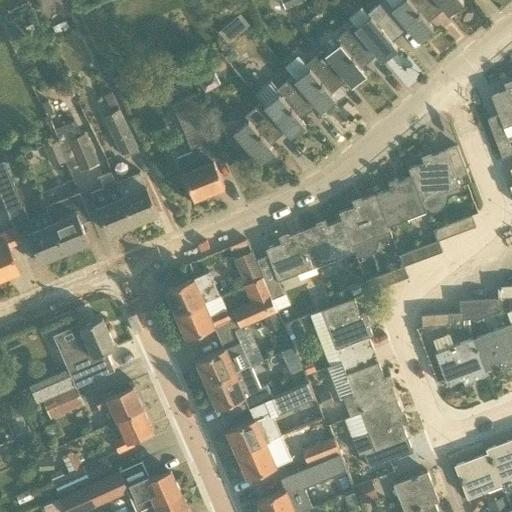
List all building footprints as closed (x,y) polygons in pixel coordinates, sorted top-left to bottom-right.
[(408,28),(391,8),(384,0),(380,0),(366,13),(361,7),(348,18),(353,23),(353,24),(377,54),(383,60),(397,47),(389,37),(395,32),(398,36),(408,28)] [(434,17),(444,8),(436,0),(384,0),(391,8),(408,28),(418,40),(433,28),(425,18),(430,13),(434,17)] [(436,0),(444,8),(449,14),(464,2),(462,0),(436,0)] [(227,24),(219,30),(229,42),(237,35),(227,24)] [(367,62),(377,54),(353,24),(335,38),(338,42),(325,53),(347,79),(352,86),(367,73),(358,63),(364,58),(367,62)] [(347,79),(325,53),(322,49),(305,64),(308,68),(295,79),(316,105),(321,111),(336,99),(328,89),(333,84),(337,88),(347,79)] [(316,105),(295,79),(291,75),(277,88),(271,81),(255,94),(261,101),(260,101),(286,131),(291,137),(306,125),(297,114),(303,110),(306,114),(316,105)] [(511,122),(511,82),(506,85),(505,82),(504,83),(506,89),(491,95),(499,115),(487,119),(502,158),(511,154),(511,150),(503,126),(511,122)] [(194,199),(225,186),(213,158),(221,155),(208,125),(195,93),(172,104),(186,135),(191,150),(178,156),(194,199)] [(233,131),(234,133),(245,146),(260,163),(275,150),(266,140),(272,135),(276,139),(286,131),(260,101),(244,115),(247,119),(233,131)] [(60,140),(81,130),(71,109),(50,118),(60,140)] [(121,154),(137,146),(119,109),(103,117),(121,154)] [(69,140),(79,163),(82,170),(99,163),(86,132),(69,140)] [(239,151),(245,146),(234,133),(228,138),(239,151)] [(52,165),(66,159),(59,144),(58,141),(44,147),(52,165)] [(471,182),(457,145),(423,158),(422,156),(421,156),(424,162),(408,168),(411,175),(421,201),(471,182)] [(30,221),(5,161),(0,162),(0,191),(14,227),(21,242),(30,238),(40,262),(65,252),(49,213),(30,221)] [(108,234),(132,224),(114,182),(115,182),(111,171),(99,176),(104,186),(91,192),(108,234)] [(145,187),(139,172),(115,182),(114,182),(132,224),(158,214),(145,186),(145,187)] [(421,201),(411,175),(389,184),(388,181),(387,182),(390,188),(375,194),(387,226),(425,212),(421,201)] [(387,226),(375,194),(354,203),(352,200),(351,200),(355,208),(339,214),(341,218),(351,245),(389,230),(387,226)] [(65,252),(89,242),(82,221),(90,217),(82,199),(49,213),(65,252)] [(434,230),(438,240),(476,225),(472,215),(434,230)] [(351,245),(341,218),(327,224),(325,219),(324,219),(325,221),(302,230),(316,267),(354,253),(351,245)] [(0,278),(20,270),(10,246),(21,242),(14,227),(0,232),(0,278)] [(316,267),(302,230),(280,238),(279,236),(278,236),(281,244),(266,250),(269,257),(256,262),(262,276),(272,299),(283,294),(278,282),(316,267)] [(442,251),(438,240),(399,256),(403,266),(442,251)] [(247,283),(256,279),(262,276),(256,262),(252,252),(236,259),(247,283)] [(176,314),(220,295),(209,271),(165,290),(176,314)] [(370,291),(383,286),(379,275),(364,281),(370,291)] [(241,327),(277,311),(272,299),(262,276),(256,279),(263,296),(233,310),(241,327)] [(344,289),(335,292),(339,302),(348,298),(344,289)] [(226,308),(220,295),(176,314),(186,338),(232,318),(227,308),(226,308)] [(369,336),(373,335),(364,312),(366,311),(366,310),(360,312),(354,297),(322,309),(311,314),(315,326),(326,321),(341,362),(333,364),(326,367),(329,373),(376,355),(369,336)] [(480,318),(486,315),(486,299),(459,300),(460,312),(449,313),(450,325),(464,324),(463,317),(480,318)] [(421,314),(422,327),(450,325),(449,313),(421,314)] [(274,314),(264,318),(269,330),(279,325),(274,314)] [(80,327),(85,337),(74,342),(83,361),(115,347),(102,317),(80,327)] [(503,368),(511,364),(511,327),(511,324),(473,338),(487,374),(488,374),(486,370),(500,365),(502,371),(503,371),(503,368)] [(219,338),(223,348),(241,340),(237,330),(219,338)] [(465,383),(487,374),(473,338),(435,353),(447,385),(462,379),(465,386),(466,385),(465,383)] [(207,384),(237,371),(251,365),(251,364),(246,351),(241,340),(223,348),(196,360),(207,384)] [(292,346),(281,351),(284,359),(296,354),(292,346)] [(343,398),(350,416),(397,398),(388,376),(391,375),(390,374),(384,376),(376,355),(329,373),(340,399),(343,398)] [(261,388),(251,365),(237,371),(207,384),(217,408),(261,388)] [(46,377),(29,384),(37,403),(43,400),(54,396),(46,377)] [(272,397),(279,413),(316,397),(308,381),(272,397)] [(50,418),(83,404),(75,386),(68,389),(54,396),(43,400),(50,418)] [(143,408),(133,386),(112,396),(110,391),(94,398),(99,409),(110,404),(117,420),(143,408)] [(329,390),(318,394),(322,406),(334,402),(329,390)] [(405,420),(397,398),(350,416),(345,418),(352,438),(368,431),(380,463),(412,451),(402,423),(408,420),(408,419),(405,420)] [(119,452),(134,445),(132,441),(153,431),(143,408),(117,420),(124,436),(114,441),(119,452)] [(280,435),(274,421),(275,420),(271,410),(227,430),(237,453),(266,441),(267,441),(275,437),(280,435)] [(328,433),(323,419),(308,425),(313,439),(328,433)] [(57,422),(44,427),(49,440),(62,435),(57,422)] [(308,464),(339,452),(333,436),(302,448),(308,464)] [(282,451),(275,437),(267,441),(266,441),(237,453),(248,478),(292,458),(287,448),(282,451)] [(499,487),(501,485),(500,482),(511,477),(511,438),(486,449),(487,453),(486,453),(499,487)] [(467,499),(499,487),(486,453),(454,465),(467,499)] [(107,455),(77,468),(72,454),(62,458),(69,472),(52,480),(60,497),(114,472),(107,455)] [(316,482),(347,471),(340,454),(309,466),(316,482)] [(144,509),(180,492),(170,470),(149,480),(147,475),(133,481),(127,467),(118,471),(137,511),(144,509)] [(414,511),(436,504),(435,502),(439,501),(427,471),(394,484),(404,511),(414,511)] [(77,511),(107,499),(99,480),(61,498),(67,511),(77,511)] [(261,511),(296,511),(291,498),(306,492),(302,482),(257,500),(261,511)] [(372,482),(357,488),(362,501),(377,495),(372,482)] [(144,509),(145,511),(189,511),(180,492),(144,509)] [(502,497),(487,502),(490,511),(498,511),(507,509),(502,497)]
